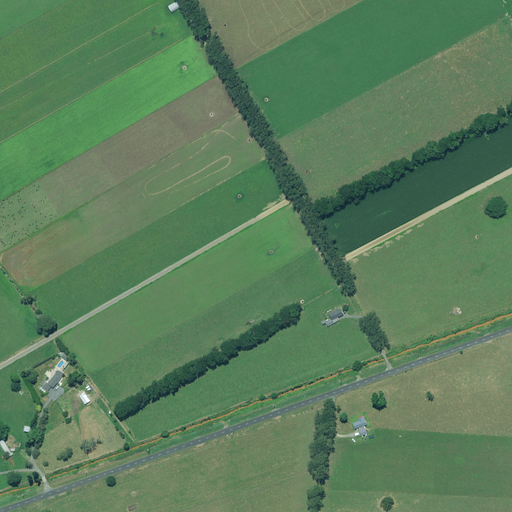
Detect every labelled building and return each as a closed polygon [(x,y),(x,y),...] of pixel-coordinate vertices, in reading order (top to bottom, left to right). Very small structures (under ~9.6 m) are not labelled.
[(181,8),(177,1),(169,6),(172,12),(181,8)] [(344,315),(341,308),(330,314),(333,320),(326,323),(328,327),(340,321),(339,318),(344,315)] [(43,388),(41,390),(45,394),(47,392),(48,392),(52,387),(54,388),(58,384),(63,378),(62,377),(64,375),(59,371),(48,384),(46,383),(42,388),(43,388)] [(367,425),(364,417),(359,419),(360,421),(353,424),(356,430),(367,425)] [(11,454),(2,437),(0,438),(0,442),(8,458),(14,455),(13,453),(11,454)]
